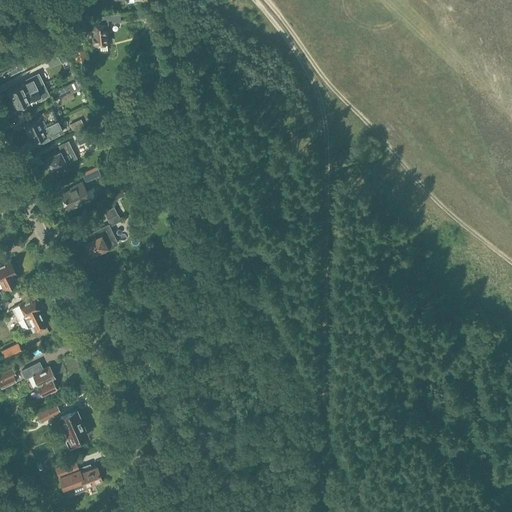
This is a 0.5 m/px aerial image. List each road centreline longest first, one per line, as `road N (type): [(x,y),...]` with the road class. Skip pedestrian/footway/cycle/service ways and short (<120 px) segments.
road 1 (track): [(255,0),(307,74),(322,117),(324,381),(382,511)]
road 2 (residential): [(159,502),(105,356),(0,138)]
road 3 (track): [(324,381),(319,511)]
